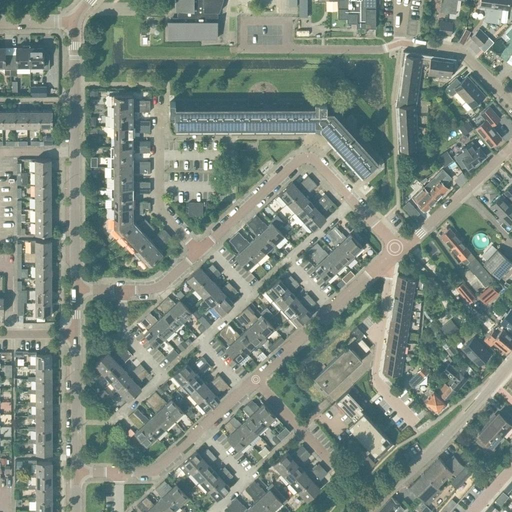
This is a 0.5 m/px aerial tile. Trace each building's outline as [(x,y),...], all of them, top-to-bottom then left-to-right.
[(217,11),(218,11),(221,4),(222,0),(176,0),(176,10),(177,10),(177,17),(172,17),(172,21),(168,21),(168,38),(216,38),(216,17),(217,17),(217,11)] [(299,0),(299,17),(307,17),(307,0),(299,0)] [(338,0),(338,8),(338,18),(347,18),(347,22),(356,22),(356,32),(366,32),(366,27),(370,27),(375,28),(375,18),(375,8),(376,8),(375,0),(338,0)] [(441,0),(439,11),(447,12),(448,8),(449,0),(441,0)] [(449,0),(448,8),(447,12),(456,13),(457,0),(462,0),(464,0),(449,0)] [(484,21),(492,22),(493,8),(494,0),(480,0),(479,6),(486,7),(484,21)] [(494,0),(493,8),(492,22),(500,23),(502,9),(508,10),(509,0),(494,0)] [(446,22),(444,34),(451,35),(453,23),(446,22)] [(511,23),(501,36),(507,42),(511,38),(506,34),(511,28),(511,23)] [(465,28),(462,35),(467,37),(470,31),(465,28)] [(479,28),(470,37),(475,42),(483,32),(479,28)] [(483,32),(475,42),(479,46),(488,37),(483,32)] [(498,53),(500,53),(502,52),(504,51),(505,49),(506,47),(505,45),(505,43),(503,41),(501,40),(499,40),(497,40),(495,41),(494,43),(493,44),(493,47),(493,49),(494,50),(496,52),(498,53)] [(0,47),(0,66),(5,67),(5,75),(10,75),(10,69),(10,54),(5,54),(5,47),(0,47)] [(10,54),(10,69),(17,69),(17,67),(29,67),(29,47),(17,47),(17,54),(10,54)] [(29,47),(29,67),(43,67),(43,69),(50,69),(49,54),(44,54),(44,47),(29,47)] [(403,51),(402,64),(422,67),(422,64),(429,65),(430,58),(431,55),(403,51)] [(429,65),(428,75),(440,76),(442,59),(430,58),(429,65)] [(442,59),(440,76),(451,78),(453,61),(442,59)] [(405,67),(403,77),(420,80),(422,67),(402,64),(401,66),(405,67)] [(452,95),(456,91),(471,108),(485,95),(467,76),(461,82),(457,78),(445,88),(452,95)] [(403,77),(402,88),(418,91),(420,80),(403,77)] [(47,86),(30,86),(30,96),(47,96),(47,86)] [(402,88),(400,98),(400,99),(417,101),(418,91),(402,88)] [(133,95),(114,95),(114,106),(131,106),(133,106),(138,106),(150,106),(150,100),(138,100),(133,100),(133,95)] [(320,123),(365,173),(377,162),(333,113),(327,113),(327,101),(319,101),(315,101),(315,108),(175,108),(175,102),(170,102),(170,117),(175,117),(175,125),(315,124),(315,122),(320,122),(320,123)] [(399,106),(400,117),(417,116),(416,104),(399,106)] [(131,106),(114,106),(114,116),(133,116),(133,111),(138,111),(150,111),(150,106),(138,106),(133,106),(131,106)] [(492,126),(500,119),(490,107),(481,114),(486,120),(475,128),(487,143),(490,147),(493,144),(501,138),(492,126)] [(3,111),(3,126),(4,126),(14,126),(14,111),(3,111)] [(27,111),(14,111),(14,126),(15,126),(27,126),(27,111)] [(27,111),(27,126),(40,126),(40,111),(27,111)] [(40,111),(40,126),(53,126),(53,111),(40,111)] [(111,116),(111,126),(150,126),(150,120),(133,120),(133,116),(114,116),(111,116)] [(400,117),(400,128),(417,127),(417,116),(400,117)] [(458,128),(464,135),(473,128),(467,121),(458,128)] [(111,126),(111,136),(133,136),(133,131),(150,132),(150,126),(111,126)] [(400,128),(401,139),(418,137),(417,127),(400,128)] [(133,136),(114,136),(114,146),(130,146),(133,146),(138,146),(150,146),(150,141),(137,141),(133,141),(133,136)] [(402,150),(409,149),(419,149),(418,137),(401,139),(402,150)] [(468,168),(486,156),(479,147),(477,149),(473,142),(462,149),(463,151),(455,157),(462,168),(466,165),(468,168)] [(130,146),(114,146),(114,156),(131,156),(133,156),(133,152),(138,152),(150,152),(150,146),(138,146),(133,146),(130,146)] [(450,155),(440,161),(444,166),(453,160),(450,155)] [(131,156),(114,156),(114,167),(131,167),(133,167),(138,167),(141,167),(150,167),(150,161),(138,161),(133,161),(133,156),(131,156)] [(51,159),(35,159),(35,172),(51,172),(51,170),(51,159)] [(131,167),(114,167),(114,177),(133,177),(133,174),(133,172),(138,172),(150,172),(150,167),(141,167),(138,167),(133,167),(131,167)] [(424,186),(437,199),(448,188),(445,184),(452,177),(445,171),(442,168),(434,176),(424,186)] [(35,172),(35,184),(51,184),(51,172),(35,172)] [(459,172),(453,178),(459,184),(465,179),(459,172)] [(292,182),(279,194),(287,203),(312,180),(307,175),(298,184),(299,184),(296,186),(292,182)] [(133,177),(114,177),(114,187),(132,187),(133,187),(138,187),(150,187),(150,181),(138,181),(133,181),(133,177)] [(312,180),(287,203),(295,212),(309,200),(304,195),(307,192),(307,193),(316,185),(312,180)] [(500,216),(496,219),(508,232),(511,228),(511,183),(490,205),(500,216)] [(51,184),(35,184),(35,195),(35,197),(51,197),(51,195),(51,194),(51,184)] [(412,196),(411,197),(425,211),(436,199),(437,199),(424,186),(423,185),(419,190),(412,196)] [(132,187),(114,187),(114,197),(133,197),(133,195),(133,193),(138,193),(150,193),(150,187),(138,187),(133,187),(132,187)] [(309,200),(295,212),(292,215),(300,224),(304,221),(328,198),(324,194),(315,202),(316,202),(313,205),(309,200)] [(51,197),(35,197),(35,209),(51,209),(51,197)] [(133,197),(114,197),(114,207),(124,207),(131,207),(132,207),(133,207),(138,208),(143,208),(150,207),(150,202),(138,202),(133,202),(133,197)] [(328,198),(304,221),(304,222),(312,230),(325,218),(322,214),(321,213),(323,210),(324,211),(333,203),(328,198)] [(414,216),(418,212),(409,203),(407,205),(405,207),(414,216)] [(124,207),(114,207),(114,218),(116,218),(133,218),(133,213),(138,213),(143,213),(143,208),(138,208),(133,207),(132,207),(131,207),(124,207)] [(51,209),(35,209),(36,221),(51,221),(51,211),(51,210),(51,209)] [(17,212),(17,221),(21,221),(25,221),(25,213),(21,214),(21,212),(17,212)] [(276,214),(270,220),(277,228),(284,222),(276,214)] [(251,219),(274,244),(284,235),(283,235),(288,230),(285,227),(280,231),(271,222),(266,227),(263,224),(264,223),(256,215),(251,219)] [(116,218),(114,218),(114,228),(120,235),(135,222),(133,220),(133,218),(116,218)] [(135,222),(120,235),(127,243),(140,231),(142,229),(145,226),(149,222),(145,218),(141,222),(138,225),(137,224),(135,222)] [(258,234),(253,239),(265,252),(274,244),(251,219),(247,223),(255,232),(255,231),(258,234)] [(51,221),(36,221),(35,221),(36,234),(51,234),(51,222),(51,221)] [(140,231),(127,243),(134,250),(139,245),(149,236),(147,235),(146,234),(149,231),(153,227),(149,222),(145,226),(142,229),(140,231)] [(330,230),(354,255),(363,246),(351,233),(346,237),(342,232),(342,233),(335,225),(330,230)] [(441,235),(451,246),(459,239),(449,227),(441,235)] [(139,245),(134,250),(141,258),(153,246),(154,246),(154,245),(156,244),(159,241),(168,233),(164,229),(155,237),(152,240),(150,238),(149,236),(139,245)] [(337,246),(332,250),(345,263),(354,255),(330,230),(326,234),(334,243),(337,246)] [(233,236),(256,260),(265,252),(253,239),(248,243),(245,241),(246,240),(238,231),(233,236)] [(153,246),(141,258),(148,265),(163,252),(161,250),(160,248),(163,245),(172,237),(168,233),(159,241),(156,244),(154,245),(154,246),(153,246)] [(240,251),(234,256),(247,269),(256,260),(233,236),(229,240),(237,248),(240,251)] [(466,264),(474,273),(482,265),(475,257),(470,252),(459,239),(451,246),(462,259),(465,256),(470,261),(466,264)] [(36,240),(30,240),(30,252),(32,252),(36,252),(51,252),(51,240),(36,240)] [(102,240),(98,244),(103,249),(107,245),(102,240)] [(313,246),(336,271),(345,263),(332,250),(328,254),(324,250),(317,242),(313,246)] [(491,244),(487,249),(493,254),(495,251),(497,249),(491,244)] [(318,263),(314,267),(326,280),(336,271),(313,246),(308,251),(318,263)] [(483,264),(499,278),(511,263),(511,262),(497,249),(495,251),(493,254),(483,264)] [(36,252),(36,265),(51,265),(51,252),(36,252)] [(200,267),(187,279),(195,288),(215,268),(211,264),(206,269),(207,269),(204,272),(200,267)] [(36,265),(36,277),(51,277),(51,265),(36,265)] [(481,283),(485,287),(485,288),(492,282),(495,279),(490,275),(482,265),(474,273),(481,282),(481,283)] [(215,268),(195,288),(203,297),(216,285),(212,280),(214,277),(215,278),(220,273),(215,268)] [(265,290),(273,299),(294,279),(290,275),(285,279),(285,280),(283,282),(278,277),(265,290)] [(397,275),(396,285),(414,289),(416,278),(397,275)] [(36,277),(36,289),(51,289),(51,277),(36,277)] [(294,279),(273,299),(282,308),(295,296),(290,291),(293,288),(294,289),(299,284),(294,279)] [(342,279),(336,284),(340,288),(346,283),(342,279)] [(216,285),(203,297),(212,306),(233,287),(228,282),(223,287),(221,290),(216,285)] [(463,282),(456,288),(465,299),(472,293),(463,282)] [(491,283),(478,295),(485,304),(499,292),(491,283)] [(396,285),(394,297),(413,300),(414,289),(396,285)] [(233,287),(212,306),(220,315),(233,303),(228,298),(231,296),(232,296),(237,291),(233,287)] [(36,289),(36,302),(51,302),(51,289),(36,289)] [(180,290),(176,294),(181,299),(185,295),(180,290)] [(295,296),(282,308),(290,317),(311,297),(307,293),(302,298),(299,301),(295,296)] [(164,300),(183,321),(192,312),(180,299),(176,303),(168,296),(164,300)] [(311,297),(290,317),(298,326),(312,314),(307,309),(310,306),(310,307),(315,302),(311,297)] [(394,297),(392,308),(411,310),(413,300),(394,297)] [(166,312),(162,316),(174,329),(183,321),(164,300),(159,305),(166,312)] [(51,315),(51,302),(36,302),(36,315),(51,315)] [(242,311),(265,336),(274,328),(272,325),(262,314),(258,318),(254,314),(253,313),(247,307),(242,311)] [(392,308),(391,318),(409,321),(411,310),(392,308)] [(500,321),(505,325),(511,331),(511,309),(511,308),(500,321)] [(248,327),(244,331),(256,344),(265,336),(242,311),(238,315),(244,322),(248,327)] [(146,316),(165,338),(174,329),(162,316),(158,320),(150,312),(146,316)] [(238,315),(235,317),(241,324),(244,322),(238,315)] [(148,329),(143,333),(156,346),(165,338),(146,316),(141,321),(148,329)] [(206,316),(200,322),(202,323),(206,328),(212,322),(206,316)] [(391,318),(389,329),(408,332),(409,321),(391,318)] [(451,319),(440,327),(448,338),(459,329),(451,319)] [(202,323),(197,327),(202,332),(206,328),(202,323)] [(224,328),(247,353),(256,344),(244,331),(240,335),(235,330),(229,323),(224,328)] [(484,339),(491,346),(495,341),(506,352),(511,345),(511,336),(503,328),(498,324),(494,328),(484,339)] [(359,338),(364,333),(361,331),(359,328),(357,326),(352,331),(358,338),(359,338)] [(230,344),(226,348),(238,361),(247,353),(224,328),(219,332),(230,344)] [(389,329),(387,340),(406,343),(408,332),(389,329)] [(462,347),(478,365),(490,354),(485,348),(484,349),(481,345),(474,336),(462,347)] [(282,337),(273,345),(275,348),(276,347),(284,339),(282,337)] [(360,340),(357,342),(366,352),(370,348),(369,347),(361,339),(360,340)] [(183,340),(177,346),(182,351),(188,346),(187,345),(184,342),(183,340)] [(387,340),(386,350),(405,353),(406,343),(387,340)] [(445,348),(451,355),(456,351),(451,344),(445,348)] [(108,352),(95,364),(103,373),(128,350),(124,345),(117,352),(112,356),(108,352)] [(347,378),(345,376),(362,360),(348,346),(315,377),(328,391),(341,379),(344,381),(347,378)] [(174,349),(169,353),(174,358),(178,354),(174,349)] [(128,350),(103,373),(111,382),(125,370),(121,366),(125,361),(132,355),(128,350)] [(386,350),(384,361),(403,364),(405,353),(386,350)] [(36,355),(36,364),(36,366),(51,366),(51,354),(36,353),(36,352),(23,352),(23,351),(14,351),(14,356),(23,356),(23,353),(28,353),(28,356),(36,355)] [(173,374),(173,375),(181,384),(206,361),(202,356),(193,364),(193,365),(191,367),(186,362),(173,374)] [(252,360),(247,365),(250,369),(256,364),(252,360)] [(206,361),(181,384),(189,393),(203,380),(198,375),(201,373),(202,373),(210,365),(206,361)] [(384,361),(383,372),(401,375),(403,364),(384,361)] [(125,370),(111,382),(120,391),(145,368),(140,363),(133,370),(128,374),(125,370)] [(440,383),(434,389),(435,389),(437,391),(440,394),(448,401),(457,390),(468,378),(449,363),(442,371),(451,378),(447,382),(448,383),(449,384),(448,385),(445,383),(445,382),(442,385),(440,383)] [(36,368),(36,376),(36,378),(51,378),(51,366),(36,366),(36,364),(28,364),(28,368),(36,368)] [(417,372),(423,378),(428,372),(423,366),(417,372)] [(145,368),(120,391),(128,400),(142,388),(137,384),(149,373),(145,368)] [(203,380),(189,393),(198,402),(223,379),(218,374),(209,383),(210,383),(207,385),(203,380)] [(36,380),(36,389),(36,391),(51,391),(51,378),(36,378),(36,376),(28,376),(28,380),(36,380)] [(223,379),(198,402),(206,411),(220,399),(215,393),(217,391),(218,391),(227,383),(223,379)] [(166,382),(161,387),(165,390),(170,385),(166,382)] [(348,425),(373,451),(378,458),(387,449),(394,444),(361,408),(368,401),(364,397),(362,399),(357,393),(359,391),(353,385),(348,390),(336,400),(354,420),(348,425)] [(438,412),(447,402),(433,390),(433,389),(430,386),(425,392),(429,395),(425,400),(438,412)] [(36,393),(36,401),(36,403),(51,403),(51,391),(36,391),(36,389),(28,389),(28,393),(36,393)] [(104,389),(99,394),(107,402),(111,398),(112,398),(104,389)] [(151,395),(174,420),(183,412),(171,398),(166,403),(155,391),(151,395)] [(157,411),(153,415),(165,429),(174,420),(151,395),(146,400),(153,406),(157,411)] [(247,404),(266,425),(276,416),(263,403),(258,408),(256,405),(256,404),(252,399),(247,404)] [(36,413),(36,415),(51,415),(51,403),(36,403),(36,401),(28,401),(28,405),(36,405),(36,413)] [(186,403),(181,407),(185,411),(190,407),(186,403)] [(250,415),(245,420),(257,433),(266,425),(247,404),(242,408),(247,413),(248,412),(250,415)] [(133,412),(156,437),(165,429),(153,415),(148,419),(143,413),(138,408),(133,412)] [(190,410),(186,413),(191,418),(195,415),(190,410)] [(487,422),(501,435),(511,425),(511,426),(511,416),(506,411),(502,416),(498,413),(495,416),(494,415),(487,422)] [(147,445),(156,437),(133,412),(128,416),(139,428),(134,432),(147,445)] [(36,426),(36,428),(51,428),(51,415),(36,415),(36,413),(28,413),(28,417),(36,417),(36,426)] [(229,420),(248,441),(257,433),(245,420),(240,424),(237,421),(238,421),(234,416),(229,420)] [(232,432),(227,436),(239,450),(248,441),(229,420),(224,425),(229,430),(229,429),(232,432)] [(492,446),(501,435),(487,422),(480,430),(481,430),(478,434),(482,437),(477,442),(489,453),(494,447),(492,446)] [(36,430),(36,438),(36,441),(51,441),(51,428),(36,428),(36,426),(28,426),(28,430),(36,430)] [(130,428),(125,433),(129,438),(134,432),(130,428)] [(276,435),(271,439),(276,444),(281,440),(276,435)] [(36,442),(36,453),(51,453),(51,441),(36,441),(36,438),(28,438),(28,442),(36,442)] [(273,463),(273,464),(281,473),(306,450),(302,445),(293,453),(293,454),(291,456),(286,451),(273,463)] [(258,452),(261,455),(263,457),(269,451),(265,446),(258,452)] [(183,463),(179,466),(187,475),(191,472),(212,453),(208,448),(203,452),(203,453),(201,456),(196,450),(183,463)] [(306,450),(281,473),(289,481),(303,469),(298,464),(301,462),(302,462),(310,454),(306,450)] [(216,457),(212,453),(191,472),(199,481),(213,469),(208,464),(211,461),(212,461),(216,457)] [(423,472),(409,486),(428,503),(441,489),(437,485),(447,475),(449,476),(452,472),(455,475),(465,465),(453,454),(445,463),(438,456),(423,472)] [(254,455),(249,460),(254,465),(259,460),(254,455)] [(36,463),(36,472),(36,474),(51,474),(51,462),(36,462),(36,459),(28,459),(28,463),(36,463)] [(303,469),(289,481),(298,491),(323,468),(319,463),(310,472),(308,475),(303,469)] [(213,469),(199,481),(208,490),(229,471),(225,466),(220,471),(217,474),(213,469)] [(451,483),(456,488),(472,472),(466,467),(451,483)] [(323,468),(298,491),(306,500),(320,488),(315,482),(318,480),(318,481),(327,472),(323,468)] [(229,471),(208,490),(216,499),(230,487),(225,482),(227,480),(228,480),(233,475),(229,471)] [(36,476),(36,484),(36,487),(51,487),(51,474),(36,474),(36,472),(28,472),(28,476),(36,476)] [(159,484),(178,505),(186,499),(188,497),(183,491),(178,486),(176,484),(171,488),(168,485),(167,483),(168,482),(166,479),(164,480),(159,484)] [(271,508),(273,510),(282,502),(270,488),(265,493),(262,491),(263,490),(254,481),(250,485),(271,508)] [(36,497),(36,498),(51,498),(51,487),(36,487),(36,484),(28,484),(28,488),(36,488),(36,497)] [(162,496),(157,500),(165,508),(168,511),(170,511),(178,505),(159,484),(155,488),(159,493),(162,496)] [(257,501),(251,505),(254,508),(257,511),(270,511),(273,510),(271,508),(250,485),(245,489),(254,499),(254,498),(257,501)] [(36,500),(37,509),(37,511),(52,511),(51,498),(36,498),(36,497),(28,496),(28,500),(36,500)] [(148,508),(151,511),(168,511),(165,508),(157,500),(153,505),(150,502),(151,501),(146,496),(141,501),(148,508)] [(392,497),(380,510),(382,511),(400,511),(404,508),(401,505),(392,497)] [(237,508),(240,511),(257,511),(254,508),(251,505),(247,510),(244,507),(245,507),(236,498),(231,502),(237,508)] [(144,511),(151,511),(148,508),(141,501),(137,505),(141,510),(142,509),(144,511)] [(240,511),(237,508),(231,502),(227,506),(232,511),(240,511)]
